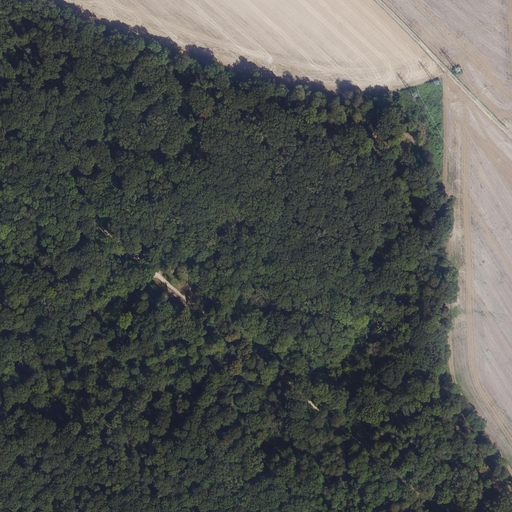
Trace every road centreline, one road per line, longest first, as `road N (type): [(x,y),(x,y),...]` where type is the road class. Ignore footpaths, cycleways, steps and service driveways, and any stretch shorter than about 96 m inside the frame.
road 1 (track): [(0,141),(355,440),(427,511)]
road 2 (track): [(0,369),(404,121),(455,77)]
road 3 (track): [(511,134),(378,0)]
